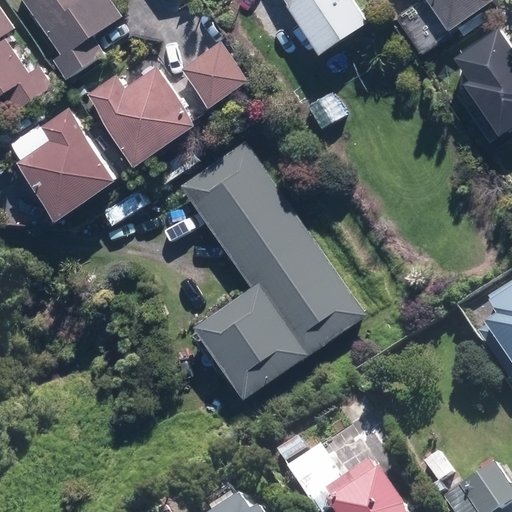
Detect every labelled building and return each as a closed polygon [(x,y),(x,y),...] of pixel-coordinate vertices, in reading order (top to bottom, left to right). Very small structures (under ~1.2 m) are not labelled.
[(23,0),(59,51),(51,57),(66,78),(104,51),(92,34),(121,14),(111,0),(23,0)] [(288,0),(289,1),(288,2),(321,52),(369,20),(355,0),(288,0)] [(490,0),(426,0),(447,30),(490,0)] [(32,71),(7,35),(17,28),(0,3),(0,98),(4,95),(15,112),(54,85),(40,65),(32,71)] [(511,51),(498,31),(455,61),(469,80),(455,89),(492,141),(511,127),(511,51)] [(210,107),(250,79),(223,40),(183,66),(210,107)] [(196,122),(159,69),(127,91),(116,75),(88,94),(136,164),(196,122)] [(118,178),(73,106),(44,124),(55,141),(22,162),(57,217),(118,178)] [(196,321),(248,394),(369,309),(248,135),(184,181),(254,281),(196,321)] [(499,312),(486,320),(488,323),(479,329),(510,374),(511,372),(511,281),(489,297),(499,312)] [(283,462),(305,447),(297,435),(274,450),(283,462)] [(438,481),(454,471),(438,450),(423,460),(438,481)] [(329,496),(340,511),(409,511),(405,499),(379,461),(329,496)] [(456,511),(492,511),(511,499),(511,484),(498,462),(447,496),(456,511)] [(256,511),(254,511),(243,495),(217,511),(269,511),(266,506),(256,511)] [(318,511),(320,511),(310,498),(300,505),(304,511),(318,511)]
